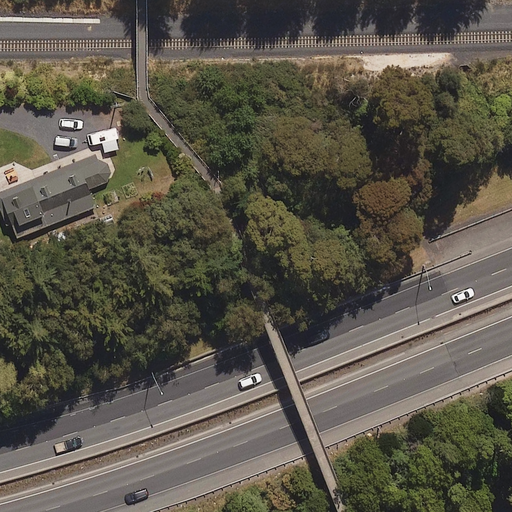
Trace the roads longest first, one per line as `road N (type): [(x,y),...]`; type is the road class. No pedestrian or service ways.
road 1 (motorway): [(0,453),(159,405),(511,266)]
road 2 (motorway): [(511,335),(254,439),(36,511)]
